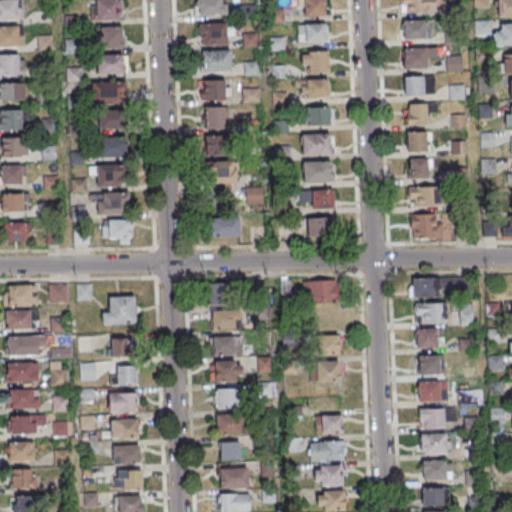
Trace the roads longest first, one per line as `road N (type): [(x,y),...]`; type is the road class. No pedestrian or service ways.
road 1 (residential): [(178,511),(157,0)]
road 2 (residential): [(382,511),(361,0)]
road 3 (residential): [(511,257),(0,266)]
